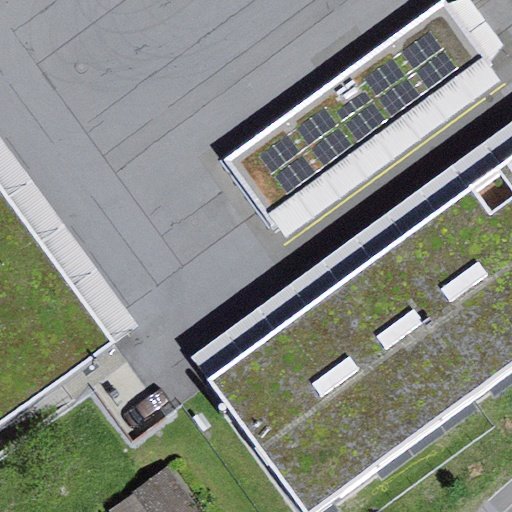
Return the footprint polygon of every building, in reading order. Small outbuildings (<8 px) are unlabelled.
[(445,1),(227,162),(273,223),(491,62),(445,1)] [(206,384),(511,164),(511,124),(186,357),(206,384)] [(511,164),(206,384),(295,511),(316,511),(511,372),(511,164)] [(0,428),(110,350),(0,198),(0,428)] [(199,511),(167,469),(110,511),(199,511)]
